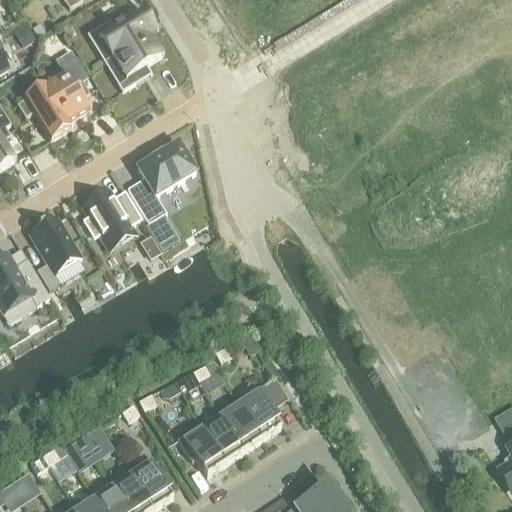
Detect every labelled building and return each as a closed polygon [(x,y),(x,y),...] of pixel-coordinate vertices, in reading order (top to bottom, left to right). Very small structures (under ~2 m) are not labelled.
[(59,0),(68,14),(82,6),(78,0),(59,0)] [(108,26),(95,34),(111,62),(153,37),(141,17),(113,35),(108,26)] [(31,33),(36,42),(44,37),(39,28),(31,33)] [(35,46),(25,29),(16,35),(25,51),(35,46)] [(153,37),(111,62),(124,83),(116,88),(121,97),(135,88),(130,80),(161,61),(149,41),(154,38),(153,37)] [(0,78),(9,74),(0,59),(0,78)] [(66,80),(44,93),(70,135),(71,134),(67,129),(88,117),(81,105),(89,100),(81,86),(73,92),(66,80)] [(44,93),(17,110),(25,123),(33,118),(50,146),(70,135),(44,93)] [(0,174),(14,166),(2,147),(10,142),(5,133),(10,130),(0,113),(0,174)] [(83,132),(73,138),(79,148),(89,142),(83,132)] [(143,185),(126,195),(148,230),(164,220),(166,219),(155,202),(195,178),(177,150),(162,159),(161,158),(151,164),(152,165),(137,175),(143,185)] [(89,222),(82,227),(90,241),(98,236),(109,254),(133,239),(129,233),(141,225),(124,197),(106,208),(102,201),(87,210),(89,212),(84,215),(89,222)] [(148,230),(145,231),(161,257),(179,245),(164,220),(148,230)] [(56,223),(29,240),(46,270),(36,276),(48,295),(59,288),(60,290),(84,275),(78,265),(81,263),(56,223)] [(150,241),(139,248),(150,266),(161,259),(150,241)] [(6,259),(0,262),(0,315),(3,319),(31,302),(37,311),(49,304),(26,267),(25,267),(28,272),(20,277),(18,273),(15,274),(6,259)] [(226,352),(214,358),(220,369),(232,362),(226,352)] [(204,371),(192,377),(198,388),(209,382),(204,371)] [(192,377),(180,384),(186,394),(198,388),(192,377)] [(180,398),(174,387),(159,395),(163,403),(168,404),(180,398)] [(259,392),(236,407),(261,446),(280,433),(269,417),(273,414),(259,392)] [(150,400),(138,407),(143,417),(155,410),(150,400)] [(236,407),(218,419),(243,458),(261,446),(236,407)] [(132,410),(121,418),(127,428),(138,420),(132,410)] [(218,419),(200,431),(225,469),(243,458),(218,419)] [(206,482),(225,469),(200,431),(177,446),(191,468),(195,465),(206,482)] [(92,437),(81,444),(87,454),(96,467),(114,455),(99,432),(92,437)] [(69,451),(63,455),(76,475),(78,479),(96,467),(87,454),(81,444),(69,451)] [(511,447),(505,452),(511,464),(505,469),(510,476),(503,480),(511,495),(511,447)] [(52,455),(41,462),(47,472),(59,465),(52,455)] [(36,479),(47,472),(41,462),(30,470),(36,479)] [(151,463),(128,478),(150,511),(159,511),(172,504),(161,487),(165,484),(151,463)] [(150,511),(128,478),(110,489),(124,511),(150,511)] [(20,484),(8,491),(14,501),(26,494),(20,484)] [(124,511),(110,489),(92,501),(99,511),(124,511)] [(0,503),(3,508),(14,501),(8,491),(0,496),(0,503)] [(294,511),(293,511),(339,511),(326,491),(294,511)] [(99,511),(92,501),(75,511),(99,511)]
